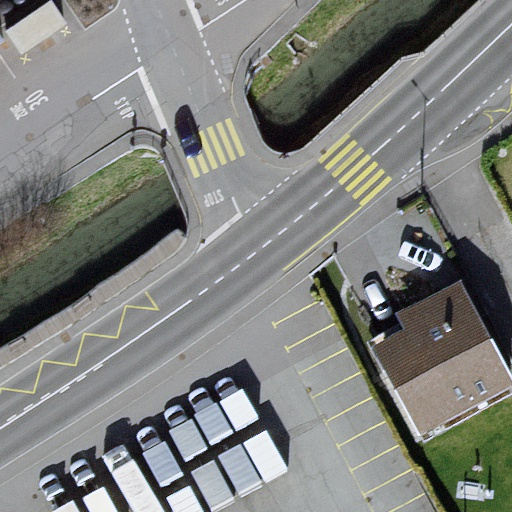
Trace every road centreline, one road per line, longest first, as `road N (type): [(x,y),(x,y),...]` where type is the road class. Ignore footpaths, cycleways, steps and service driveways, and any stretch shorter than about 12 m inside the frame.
road 1 (secondary): [(262,246),(511,28)]
road 2 (secondary): [(0,427),(262,246)]
road 3 (residential): [(172,49),(242,218),(262,246)]
road 4 (residential): [(172,49),(0,164)]
